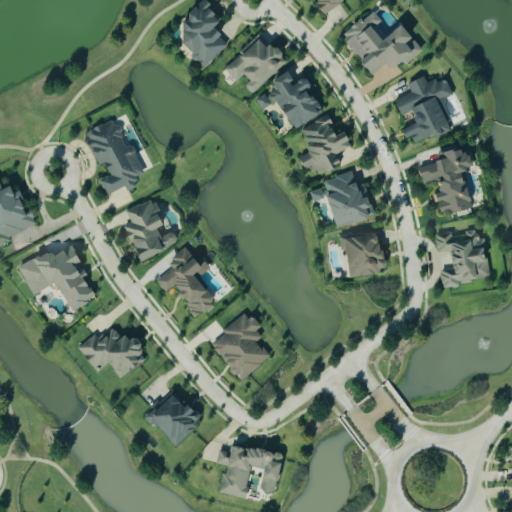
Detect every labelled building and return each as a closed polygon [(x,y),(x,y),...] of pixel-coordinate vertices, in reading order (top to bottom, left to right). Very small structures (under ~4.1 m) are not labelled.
[(177,36),(196,54),(193,57),(204,69),(228,44),(221,38),(225,34),(218,27),(226,19),(209,3),(177,36)] [(386,40),(377,27),(383,23),(375,12),(343,35),(359,57),(362,55),(375,74),(390,63),(396,71),(423,52),(416,41),(417,40),(407,26),(386,40)] [(290,62),(275,43),(270,47),(261,36),(224,66),(236,82),(246,74),(251,81),(245,86),(251,93),(290,62)] [(295,129),(325,113),(312,89),(314,87),(307,75),(297,80),(292,72),(271,83),(275,91),(256,101),(262,110),(280,100),(295,129)] [(453,131),(441,100),(454,95),(448,80),(439,84),(437,79),(428,83),(425,77),(408,84),(412,94),(396,100),(402,115),(416,110),(421,122),(406,128),(413,144),(436,135),(437,137),(453,131)] [(302,130),(313,152),(302,158),(308,169),(313,166),(319,177),(341,165),(336,156),(355,146),(347,132),(340,136),(329,115),(302,130)] [(107,196),(127,187),(129,192),(140,187),(136,178),(142,176),(118,119),(87,132),(101,166),(107,164),(112,175),(100,180),(107,196)] [(474,209),(465,171),(473,168),(468,147),(437,155),(439,163),(420,168),(424,185),(448,180),(449,186),(439,188),(445,213),(453,211),(453,214),(474,209)] [(340,228),(373,218),(371,209),(376,208),(372,197),(364,200),(356,172),(323,181),(325,188),(311,193),(313,202),(331,197),(340,228)] [(0,243),(38,226),(18,184),(7,190),(2,180),(0,181),(0,243)] [(145,259),(180,246),(175,232),(163,237),(159,229),(166,226),(156,200),(127,211),(132,224),(125,226),(131,242),(137,239),(145,259)] [(492,280),(485,238),(479,239),(478,231),(454,235),(453,233),(436,236),(439,256),(455,253),(458,269),(441,272),(444,288),(492,280)] [(352,277),(388,272),(383,232),(340,239),(342,251),(348,250),(352,277)] [(34,296),(59,284),(72,311),(97,298),(87,277),(89,276),(73,243),(21,269),(34,296)] [(178,284),(191,304),(188,306),(196,319),(217,304),(198,277),(207,271),(189,246),(170,260),(175,268),(157,281),(165,293),(178,284)] [(211,344),(242,381),(271,357),(258,342),(263,338),(257,330),(260,328),(248,313),(211,344)] [(79,349),(97,334),(100,337),(103,334),(104,336),(113,329),(114,330),(117,331),(126,338),(129,336),(135,340),(137,339),(141,339),(145,344),(143,349),(144,354),(147,360),(144,363),(139,367),(136,369),(134,369),(123,378),(119,377),(115,372),(116,370),(114,365),(111,364),(109,363),(105,363),(101,367),(96,369),(79,349)] [(203,421),(174,390),(144,418),(153,428),(157,424),(177,446),(203,421)] [(219,492),(224,473),(228,474),(230,466),(217,465),(219,451),(231,452),(232,445),(235,447),(238,445),(249,450),(254,449),(260,449),(270,450),(272,452),(280,453),(283,454),(284,457),(281,460),(278,460),(286,465),(280,482),(278,481),(276,489),(273,493),(266,492),(263,490),(261,488),(265,477),(267,476),(268,468),(254,466),(250,472),(249,482),(250,484),(250,492),(247,497),(244,499),(219,492)]
